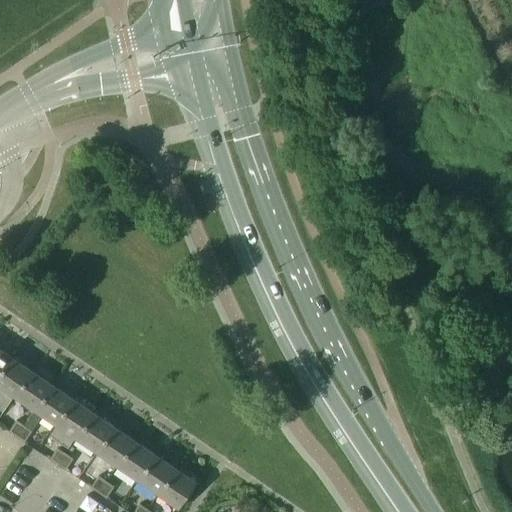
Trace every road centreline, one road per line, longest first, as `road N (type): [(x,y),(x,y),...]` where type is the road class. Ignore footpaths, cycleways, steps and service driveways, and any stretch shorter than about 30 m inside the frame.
road 1 (secondary): [(430,511),(336,359),(262,191),(222,46)]
road 2 (secondary): [(189,66),(253,264),(293,348),(396,511)]
road 3 (unclassified): [(182,41),(127,46),(82,62),(0,112)]
road 4 (unclassified): [(0,120),(67,90),(189,66)]
